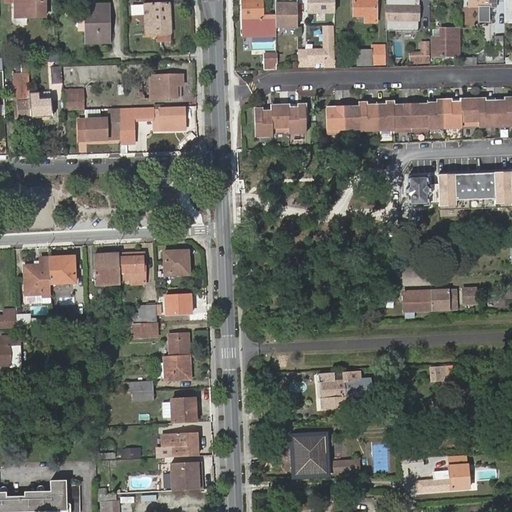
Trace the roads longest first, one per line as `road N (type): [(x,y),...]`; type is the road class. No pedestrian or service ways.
road 1 (residential): [(218,93),(287,78),(511,74)]
road 2 (tertiary): [(222,231),(235,511)]
road 3 (residential): [(0,240),(222,231)]
road 4 (residential): [(219,158),(0,166)]
road 5 (unknown): [(190,204),(0,210)]
